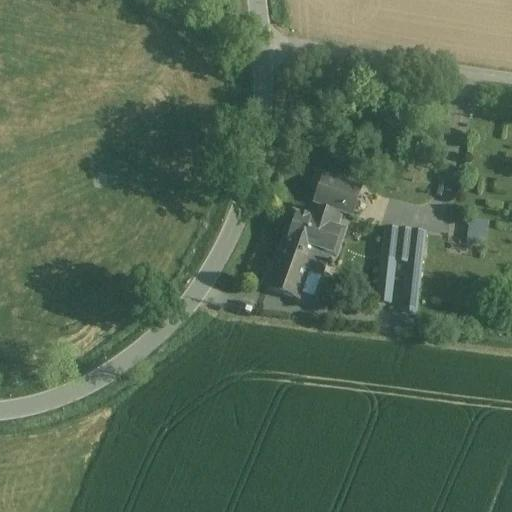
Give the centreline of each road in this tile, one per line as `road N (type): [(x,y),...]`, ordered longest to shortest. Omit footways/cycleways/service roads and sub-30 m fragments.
road 1 (tertiary): [(260,43),(261,116),(245,204),(195,298),(109,375),(0,413)]
road 2 (track): [(0,159),(122,103),(144,84),(193,0)]
road 3 (unclassified): [(260,43),(511,78)]
